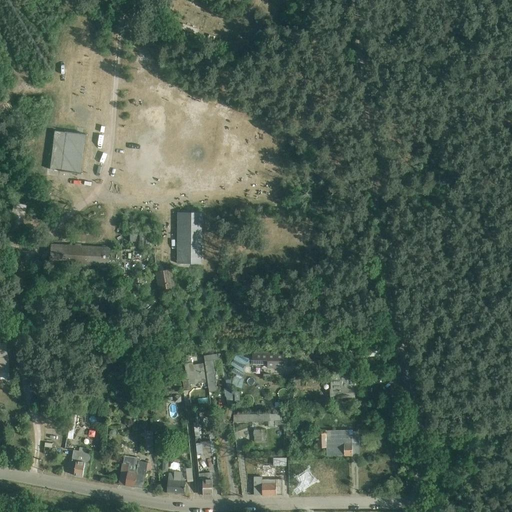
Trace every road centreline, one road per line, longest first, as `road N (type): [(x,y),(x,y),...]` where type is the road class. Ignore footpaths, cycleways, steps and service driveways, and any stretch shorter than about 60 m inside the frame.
road 1 (unclassified): [(410,502),(206,507),(0,478)]
road 2 (track): [(419,429),(385,301),(370,150)]
road 3 (track): [(370,150),(511,43)]
road 4 (track): [(354,0),(370,150)]
